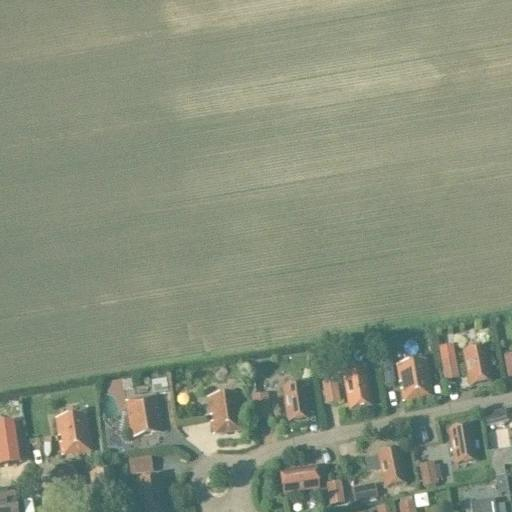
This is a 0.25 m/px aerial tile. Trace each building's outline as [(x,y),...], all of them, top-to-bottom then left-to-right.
[(470,389),(491,385),(484,351),(463,356),(470,389)] [(382,364),(386,387),(396,386),(392,362),(382,364)] [(456,362),(444,364),(448,384),(459,382),(456,362)] [(403,403),(432,398),(426,365),(397,370),(403,403)] [(350,413),(371,409),(365,375),(344,379),(350,413)] [(154,397),(168,395),(166,383),(152,385),(154,397)] [(336,385),(324,387),(328,406),(339,404),(336,385)] [(288,425),(309,422),(304,389),(283,392),(288,425)] [(237,399),(208,403),(210,418),(214,418),(215,424),(211,425),(213,436),(242,432),(237,399)] [(132,440),(161,435),(155,401),(126,406),(132,440)] [(256,423),(268,421),(266,401),(253,402),(256,423)] [(504,414),(484,417),(484,418),(486,430),(507,426),(505,415),(504,414)] [(64,458),(89,454),(83,419),(59,423),(64,458)] [(9,427),(0,428),(0,468),(15,466),(9,427)] [(455,468),(476,465),(470,431),(449,434),(455,468)] [(511,466),(511,456),(511,452),(488,456),(493,480),(504,479),(502,468),(511,466)] [(385,491),(406,487),(399,454),(378,458),(385,491)] [(132,479),(152,476),(150,464),(130,467),(132,479)] [(424,489),(436,487),(432,467),(420,470),(424,489)] [(283,498),(319,492),(315,469),(279,475),(283,498)] [(56,489),(76,486),(74,474),(54,477),(56,489)] [(96,511),(117,508),(112,475),(91,478),(96,511)] [(506,480),(495,482),(497,498),(508,496),(506,480)] [(141,511),(163,511),(159,481),(138,484),(141,511)] [(344,506),(340,485),(326,488),(330,509),(344,506)] [(355,504),(376,500),(373,489),(352,493),(355,504)] [(0,511),(15,511),(14,501),(0,503),(0,511)] [(494,511),(493,503),(470,506),(470,511),(494,511)]
